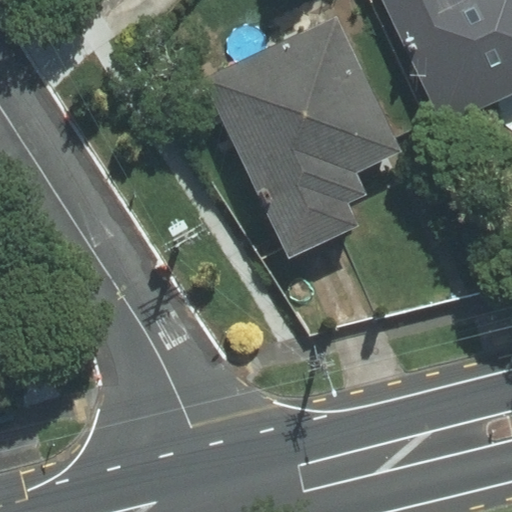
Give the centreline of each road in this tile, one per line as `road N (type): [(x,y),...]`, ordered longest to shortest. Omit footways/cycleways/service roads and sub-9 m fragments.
road 1 (residential): [(0,105),(156,345),(215,501)]
road 2 (tertiary): [(511,427),(215,501)]
